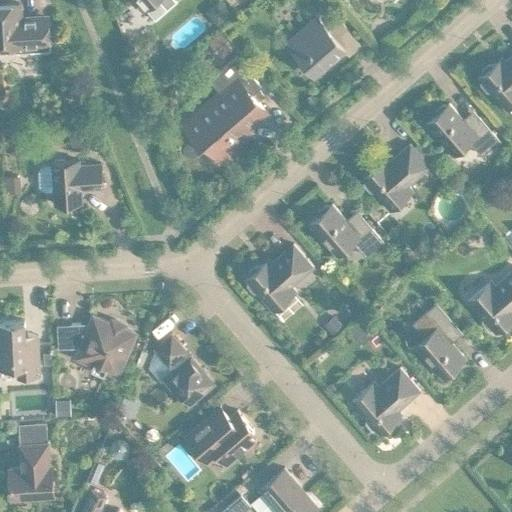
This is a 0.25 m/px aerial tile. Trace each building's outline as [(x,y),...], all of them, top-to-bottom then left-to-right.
[(135,0),(154,22),(177,1),(176,0),(135,0)] [(228,12),(215,23),(227,37),(240,26),(228,12)] [(12,62),(15,65),(59,62),(57,33),(32,34),(29,31),(28,15),(0,16),(0,59),(12,58),(12,62)] [(353,60),(344,50),(356,40),(350,33),(339,43),(327,30),(297,56),(323,86),(353,60)] [(230,43),(217,55),(230,70),(243,59),(230,43)] [(234,107),(210,128),(206,124),(193,135),(214,160),(219,156),(232,171),(252,154),(244,145),(257,134),(260,137),(276,124),(260,105),(269,97),(244,69),(219,90),(234,107)] [(511,74),(508,78),(504,74),(502,76),(497,76),(490,82),(490,86),(487,89),(489,91),(489,95),(495,103),(500,103),(511,116),(511,74)] [(478,152),(490,167),(508,152),(488,129),(477,138),(458,114),(455,116),(450,116),(443,122),(443,127),(434,134),(462,166),(478,152)] [(422,201),(417,196),(439,177),(419,154),(391,178),(388,174),(385,176),(381,176),(374,182),(373,187),(371,189),(373,192),(372,196),(379,203),(383,204),(399,221),(422,201)] [(94,200),(111,199),(110,174),(89,176),(88,171),(60,173),(61,178),(53,178),(49,181),(47,184),(48,198),(50,202),(54,204),(62,204),(63,215),(91,213),(90,199),(94,199),(94,200)] [(29,190),(14,190),(14,203),(30,203),(29,190)] [(362,253),(374,267),(391,252),(371,229),(361,238),(341,215),(338,217),(334,217),(327,223),(326,227),(318,235),(345,267),(362,253)] [(427,254),(419,262),(426,270),(435,262),(427,254)] [(305,302),(300,297),(322,278),(302,255),(274,279),(271,275),(269,277),(264,277),(257,283),(257,288),(254,290),(256,292),(256,297),(262,304),(267,304),(282,322),(305,302)] [(511,289),(504,297),(499,292),(476,311),(492,329),(491,333),(497,341),(502,341),(504,343),(506,341),(511,342),(511,340),(511,289)] [(423,357),(451,389),(460,382),(464,382),(471,376),(472,371),(474,369),(454,346),(465,337),(445,314),(422,334),(434,348),(423,357)] [(343,327),(332,336),(340,345),(351,336),(343,327)] [(372,328),(364,335),(371,343),(379,336),(372,328)] [(134,336),(121,330),(119,334),(110,330),(108,334),(77,335),(79,359),(89,359),(85,368),(102,375),(100,380),(113,386),(115,381),(127,386),(144,344),(132,339),(134,336)] [(23,383),(23,377),(35,376),(35,387),(49,386),(47,353),(34,354),(33,331),(0,333),(0,345),(2,345),(4,378),(6,378),(7,384),(23,383)] [(199,369),(194,363),(195,362),(181,345),(164,359),(178,376),(180,375),(185,381),(174,390),(196,416),(222,394),(200,368),(199,369)] [(401,426),(429,402),(409,379),(387,397),(383,392),(360,412),(375,430),(374,434),(381,441),(385,442),(387,444),(390,442),(394,442),(402,436),(402,432),(404,430),(401,426)] [(132,407),(126,424),(141,429),(147,413),(132,407)] [(79,411),(64,411),(65,427),(79,427),(79,411)] [(263,441),(246,421),(224,441),(215,430),(194,448),(204,460),(214,451),(237,476),(265,452),(258,445),(263,441)] [(121,453),(118,459),(120,465),(125,468),(131,469),(137,465),(139,459),(137,453),(132,449),(126,449),(121,453)] [(30,478),(18,479),(20,510),(62,507),(60,476),(58,476),(56,454),(29,455),(30,478)] [(269,500),(279,511),(321,511),(293,479),(269,500)] [(112,511),(114,508),(100,502),(95,511),(112,511)]
